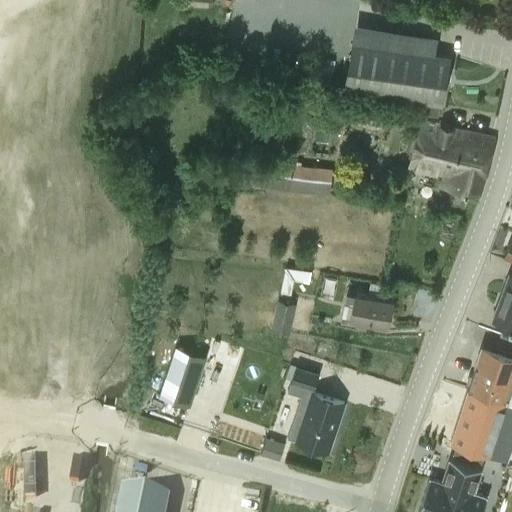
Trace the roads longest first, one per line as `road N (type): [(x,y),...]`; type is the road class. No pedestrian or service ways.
road 1 (secondary): [(377,511),(511,133)]
road 2 (unknown): [(511,53),(287,0)]
